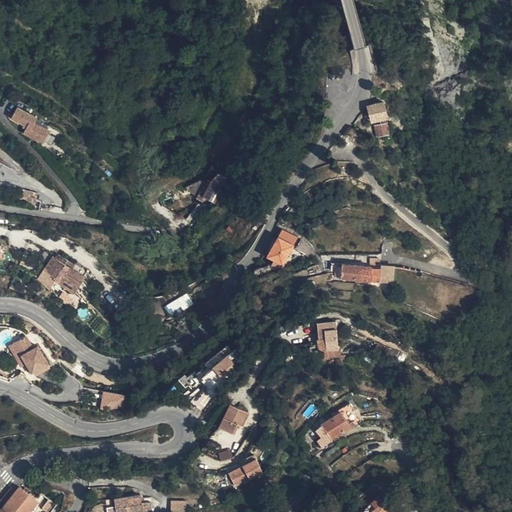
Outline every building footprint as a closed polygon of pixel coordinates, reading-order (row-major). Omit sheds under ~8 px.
[(384,93),(370,97),(374,113),(389,109),(384,93)] [(12,119),(28,127),(25,133),(45,144),(51,133),(36,125),(39,119),(19,108),(12,119)] [(389,114),(375,117),(378,127),(391,124),(389,114)] [(217,204),(232,179),(220,173),(209,185),(203,180),(187,189),(205,204),(208,200),(217,204)] [(267,251),(284,259),(295,238),(278,230),(267,251)] [(74,264),(58,255),(56,259),(48,273),(56,278),(55,282),(76,294),(86,277),(72,269),(74,264)] [(48,273),(56,259),(53,257),(45,271),(48,273)] [(372,262),(347,261),(346,277),(371,279),(372,265),(372,262)] [(393,262),(381,261),(381,266),(380,279),(392,280),(393,262)] [(381,266),(372,265),(371,279),(380,279),(381,266)] [(164,306),(169,314),(181,307),(183,310),(193,304),(186,293),(164,306)] [(322,353),(341,351),(337,322),(317,324),(322,353)] [(28,336),(14,343),(26,365),(31,374),(35,372),(48,364),(38,346),(35,348),(28,336)] [(26,365),(14,343),(10,346),(21,366),(26,365)] [(195,376),(210,390),(240,359),(225,345),(195,376)] [(48,364),(35,372),(37,375),(50,368),(48,364)] [(101,392),(100,408),(122,410),(123,394),(101,392)] [(346,401),(329,412),(332,417),(315,427),(321,435),(327,431),(332,438),(351,427),(350,426),(359,420),(346,401)] [(250,412),(231,404),(222,427),(238,435),(242,425),(245,426),(250,412)] [(230,450),(218,453),(220,460),(232,457),(230,450)] [(256,459),(228,473),(235,488),(263,473),(256,459)] [(27,511),(39,498),(20,483),(3,504),(0,501),(0,511),(27,511)] [(141,492),(116,495),(117,511),(143,511),(144,511),(153,510),(153,501),(143,502),(141,492)] [(379,496),(369,508),(374,511),(379,511),(387,503),(379,496)] [(174,499),(173,510),(190,510),(190,500),(174,499)]
